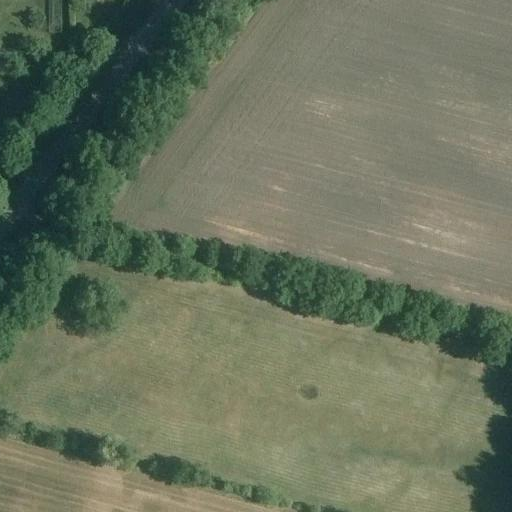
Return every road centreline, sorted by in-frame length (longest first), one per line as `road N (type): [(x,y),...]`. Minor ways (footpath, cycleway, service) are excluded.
road 1 (track): [(14,212),(511,347)]
road 2 (unclassified): [(0,231),(176,0)]
